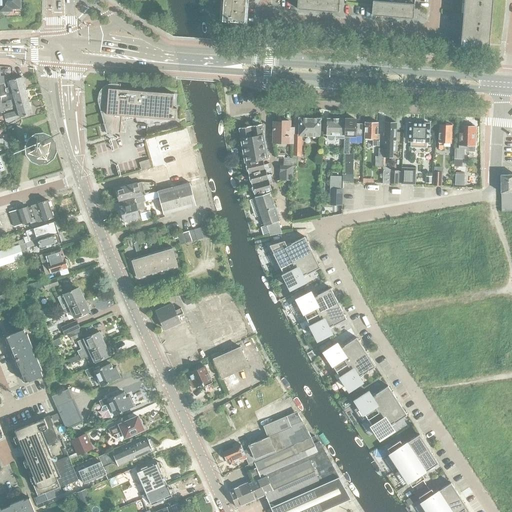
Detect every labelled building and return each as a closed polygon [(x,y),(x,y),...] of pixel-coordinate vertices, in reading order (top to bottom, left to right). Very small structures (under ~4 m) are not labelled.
[(11,11),(11,10),(12,10),(11,7),(20,7),(19,0),(0,0),(0,5),(0,10),(1,10),(1,11),(1,12),(2,13),(3,14),(4,14),(4,15),(5,15),(6,15),(7,15),(8,15),(8,14),(9,14),(10,13),(10,12),(11,11)] [(223,0),(222,20),(228,21),(228,22),(230,22),(230,21),(245,22),(246,0),(223,0)] [(297,0),(297,8),(307,9),(308,0),(297,0)] [(308,0),(307,9),(318,10),(318,0),(308,0)] [(318,0),(318,10),(328,11),(328,0),(318,0)] [(339,0),(328,0),(328,11),(338,12),(339,0)] [(383,1),(380,1),(373,0),(371,15),(382,15),(383,1)] [(464,0),(460,46),(489,48),(492,0),(464,0)] [(382,15),(392,16),(394,2),(383,1),(382,15)] [(392,16),(402,17),(404,3),(394,2),(392,16)] [(404,3),(402,17),(413,18),(414,4),(410,3),(404,3)] [(0,96),(13,92),(25,89),(22,77),(9,80),(11,87),(6,88),(4,83),(0,84),(0,96)] [(174,93),(120,89),(121,83),(119,83),(119,85),(113,85),(112,85),(110,85),(109,85),(106,86),(105,87),(103,88),(102,89),(101,91),(100,92),(99,94),(99,96),(99,98),(99,99),(99,102),(99,103),(102,112),(102,113),(105,123),(105,124),(108,133),(108,134),(112,133),(120,131),(119,132),(120,132),(120,129),(122,115),(124,115),(124,116),(124,117),(125,117),(125,118),(126,118),(127,118),(128,118),(129,117),(129,116),(135,116),(136,120),(135,116),(140,117),(175,120),(176,108),(173,108),(174,93)] [(16,105),(28,101),(25,89),(13,92),(15,100),(2,103),(1,99),(0,99),(0,112),(4,111),(3,108),(16,105)] [(32,114),(28,101),(16,105),(18,112),(5,116),(6,121),(32,114)] [(292,155),(297,155),(301,155),(301,136),(320,136),(321,118),(299,117),(299,118),(299,134),(293,134),(293,128),(293,129),(292,142),(292,155)] [(334,137),(344,138),(345,119),(327,118),(326,137),(327,137),(327,138),(328,141),(332,141),(334,138),(334,137)] [(352,180),(353,174),(353,154),(349,153),(349,135),(362,136),(362,123),(356,123),(356,119),(345,119),(344,138),(343,153),(345,153),(344,174),(343,174),(343,180),(352,180)] [(281,142),(292,142),(293,129),(290,129),(290,121),(283,121),(283,122),(273,122),(273,128),(272,128),(272,130),(273,130),(273,141),(281,141),(281,142)] [(378,134),(378,122),(365,121),(364,138),(365,138),(365,140),(372,140),(372,138),(373,139),(373,145),(379,145),(379,134),(378,134)] [(385,122),(384,148),(383,157),(392,157),(393,140),(395,140),(396,122),(385,122)] [(409,123),(409,141),(411,141),(410,147),(426,148),(427,142),(428,142),(429,124),(409,123)] [(251,126),(250,126),(256,160),(262,159),(267,158),(261,124),(251,126)] [(439,124),(438,149),(443,149),(443,143),(450,143),(451,125),(439,124)] [(462,166),(462,158),(463,158),(464,149),(466,149),(466,151),(474,151),(474,145),(475,145),(475,126),(473,124),(469,124),(467,126),(460,126),(459,148),(454,148),(453,158),(454,158),(453,166),(462,166)] [(249,126),(239,128),(245,162),(256,160),(250,126),(249,126)] [(50,152),(50,151),(50,150),(50,148),(50,147),(50,146),(50,145),(49,144),(49,143),(48,142),(47,141),(46,140),(45,140),(43,139),(42,139),(41,139),(40,139),(39,139),(38,139),(37,140),(36,141),(35,141),(34,142),(33,143),(33,144),(32,145),(32,146),(32,147),(32,148),(32,149),(32,150),(32,151),(33,153),(33,154),(34,155),(35,155),(36,156),(37,157),(38,157),(39,158),(40,158),(41,158),(42,158),(44,157),(45,157),(46,157),(47,156),(48,155),(48,154),(49,153),(50,152)] [(383,166),(383,157),(384,148),(379,148),(378,156),(376,156),(376,166),(383,166)] [(296,165),(297,155),(292,155),(292,158),(283,158),(283,165),(293,165),(296,165)] [(256,160),(245,162),(248,173),(265,169),(271,167),(269,163),(267,164),(264,165),(262,159),(256,160)] [(283,165),(279,165),(279,180),(292,180),(292,165),(283,165)] [(414,184),(415,168),(402,168),(401,183),(414,184)] [(265,169),(248,173),(251,184),(271,178),(270,174),(267,175),(266,171),(265,169)] [(382,183),(398,184),(399,170),(390,170),(390,180),(383,179),(382,183)] [(442,172),(434,172),(433,185),(441,185),(442,172)] [(462,186),(463,173),(454,173),(453,186),(462,186)] [(511,174),(508,175),(500,175),(501,192),(501,193),(501,212),(511,211),(511,174)] [(329,205),(342,206),(342,188),(340,188),(341,176),(330,176),(329,205)] [(271,178),(251,184),(254,194),(269,190),(271,189),(269,183),(272,182),(271,178)] [(115,189),(118,201),(145,194),(141,182),(115,189)] [(189,182),(183,184),(190,207),(196,205),(189,182)] [(172,187),(169,188),(176,211),(190,207),(183,184),(172,187)] [(164,214),(176,211),(169,188),(157,191),(164,214)] [(270,192),(255,196),(264,226),(266,225),(270,235),(282,233),(278,221),(279,221),(277,213),(278,212),(279,210),(278,208),(277,207),(275,207),(270,192)] [(124,206),(120,207),(124,221),(139,217),(137,209),(145,207),(143,201),(146,201),(144,195),(140,196),(122,201),(124,206)] [(34,215),(34,216),(51,210),(48,200),(31,206),(27,207),(9,212),(14,226),(32,221),(30,215),(31,214),(32,216),(34,215)] [(53,217),(51,210),(34,216),(36,221),(30,222),(31,227),(46,222),(45,220),(53,217)] [(17,242),(18,246),(25,243),(58,232),(55,221),(25,231),(27,236),(23,237),(24,240),(17,242)] [(211,224),(206,226),(209,236),(214,234),(211,224)] [(205,226),(200,227),(203,237),(209,236),(205,226)] [(200,227),(194,229),(197,239),(203,237),(200,227)] [(194,229),(189,231),(192,241),(197,239),(194,229)] [(189,231),(183,233),(186,243),(192,241),(189,231)] [(25,243),(27,247),(38,244),(40,249),(61,242),(58,232),(25,243)] [(183,233),(178,234),(179,238),(181,244),(186,243),(183,233)] [(289,255),(292,262),(312,252),(304,236),(291,243),(291,244),(289,245),(293,253),(289,255)] [(293,253),(289,245),(287,246),(284,240),(269,245),(273,253),(280,268),(292,262),(289,255),(293,253)] [(23,258),(22,255),(22,254),(28,252),(27,247),(25,243),(18,246),(0,251),(0,265),(3,265),(23,258)] [(172,247),(162,250),(168,269),(178,266),(172,247)] [(58,270),(59,276),(66,274),(64,268),(67,267),(69,265),(67,259),(64,258),(61,249),(46,254),(44,250),(41,251),(42,255),(40,255),(46,274),(58,270)] [(157,272),(168,269),(162,250),(152,253),(157,272)] [(302,269),(304,274),(306,273),(307,274),(320,267),(312,252),(292,262),(297,272),(302,269)] [(152,253),(141,256),(147,276),(157,272),(152,253)] [(138,278),(147,276),(141,256),(130,259),(135,276),(135,277),(138,278)] [(290,289),(292,288),(295,286),(302,283),(305,281),(302,275),(304,274),(302,269),(297,272),(292,262),(280,268),(284,275),(283,275),(290,289)] [(43,283),(45,289),(59,285),(56,278),(43,283)] [(302,283),(295,286),(297,291),(304,288),(302,283)] [(57,306),(59,311),(84,299),(79,287),(59,296),(62,304),(57,306)] [(310,292),(297,299),(299,304),(299,305),(306,319),(323,311),(338,303),(330,288),(317,294),(317,295),(313,297),(310,292)] [(6,294),(2,295),(0,296),(0,303),(9,301),(6,294)] [(190,295),(183,298),(186,304),(193,302),(190,295)] [(84,299),(59,311),(61,315),(71,311),(74,318),(90,311),(84,299)] [(346,319),(338,303),(323,311),(330,326),(333,325),(333,326),(346,319)] [(156,311),(164,329),(180,322),(178,316),(184,313),(181,307),(175,310),(172,304),(156,311)] [(47,307),(37,312),(40,319),(50,314),(47,307)] [(328,327),(330,326),(323,311),(306,319),(314,334),(315,334),(317,340),(331,333),(328,327)] [(76,320),(60,327),(64,335),(80,328),(76,320)] [(7,336),(7,337),(12,348),(11,348),(30,341),(27,333),(26,334),(24,329),(7,336)] [(72,340),(83,335),(80,329),(69,334),(72,340)] [(77,351),(79,355),(104,343),(99,332),(78,341),(81,349),(77,351)] [(344,346),(342,347),(347,354),(343,357),(347,364),(366,352),(356,337),(344,345),(344,346)] [(13,351),(13,352),(16,359),(33,352),(31,347),(33,347),(30,341),(11,348),(12,352),(13,351)] [(104,343),(79,355),(68,359),(70,364),(81,359),(81,360),(86,358),(89,365),(110,355),(104,343)] [(327,357),(336,371),(347,364),(343,357),(347,354),(342,347),(340,349),(337,343),(324,352),(327,357)] [(213,359),(222,378),(249,366),(240,346),(213,359)] [(16,359),(17,360),(19,366),(19,367),(20,370),(21,370),(21,371),(39,363),(36,356),(35,357),(33,352),(16,359)] [(366,352),(347,364),(336,371),(345,385),(349,390),(354,387),(360,383),(362,382),(358,376),(362,374),(363,374),(375,366),(366,352)] [(21,371),(23,375),(26,382),(43,375),(41,370),(42,370),(39,363),(21,371)] [(94,370),(93,367),(85,370),(88,377),(96,374),(101,386),(120,377),(115,367),(112,368),(110,363),(94,370)] [(190,380),(193,388),(203,384),(204,386),(212,383),(205,366),(189,373),(192,379),(190,380)] [(360,383),(354,387),(357,391),(363,387),(360,383)] [(364,413),(368,419),(397,400),(388,385),(375,393),(376,394),(372,397),(368,392),(355,400),(363,413),(364,413)] [(52,396),(56,406),(73,399),(68,389),(52,396)] [(101,406),(102,406),(100,413),(112,418),(114,413),(115,415),(133,406),(129,396),(126,397),(123,392),(108,399),(107,397),(99,401),(101,406)] [(56,406),(66,428),(82,421),(73,399),(56,406)] [(394,423),(407,415),(397,400),(368,419),(372,425),(371,426),(380,439),(393,430),(390,425),(394,422),(394,423)] [(249,448),(243,451),(246,458),(245,459),(247,462),(253,459),(255,462),(274,454),(274,453),(307,438),(296,411),(286,416),(263,426),(267,437),(248,445),(249,448)] [(62,439),(59,441),(48,416),(15,430),(31,471),(28,472),(38,496),(78,479),(62,439)] [(123,438),(125,437),(127,436),(129,437),(132,436),(132,434),(143,429),(141,424),(142,422),(140,419),(138,418),(138,416),(109,429),(112,436),(116,434),(117,436),(116,439),(122,441),(123,438)] [(71,440),(78,454),(92,448),(86,433),(71,440)] [(406,454),(410,461),(429,448),(419,434),(407,442),(407,443),(405,444),(410,451),(406,454)] [(267,498),(270,506),(338,475),(319,441),(317,442),(315,436),(274,454),(255,462),(254,462),(246,466),(249,471),(253,481),(248,483),(247,482),(229,490),(236,507),(237,507),(265,494),(267,498)] [(119,465),(153,450),(148,438),(116,452),(115,449),(98,456),(100,461),(103,466),(116,460),(119,465)] [(399,468),(410,461),(406,454),(410,451),(405,444),(403,445),(400,440),(387,448),(390,454),(399,468)] [(240,461),(245,459),(246,458),(243,451),(241,445),(238,446),(237,444),(233,446),(233,448),(223,452),(226,460),(227,459),(227,460),(229,459),(231,463),(240,460),(240,461)] [(420,467),(423,472),(425,470),(426,471),(438,463),(429,448),(410,461),(416,470),(420,467)] [(106,474),(103,466),(100,461),(79,470),(84,483),(106,474)] [(136,470),(139,477),(134,480),(136,485),(142,483),(146,493),(167,484),(160,468),(161,466),(160,463),(157,462),(157,461),(136,470)] [(408,482),(412,487),(425,478),(421,473),(423,472),(420,467),(416,470),(410,461),(399,468),(408,482)] [(272,511),(319,511),(351,498),(338,475),(270,506),(272,511)] [(439,491),(437,493),(435,494),(431,488),(418,497),(422,502),(421,502),(427,511),(436,511),(460,497),(451,482),(438,490),(439,491)] [(168,488),(167,484),(146,493),(151,505),(172,496),(171,495),(173,493),(171,489),(168,488)] [(45,493),(48,500),(55,497),(53,490),(45,493)] [(85,491),(78,493),(84,507),(90,504),(85,491)] [(469,511),(470,511),(460,497),(436,511),(469,511)] [(24,498),(17,501),(21,511),(35,511),(29,498),(24,500),(24,498)] [(11,505),(6,507),(7,511),(21,511),(17,501),(10,504),(11,505)]
